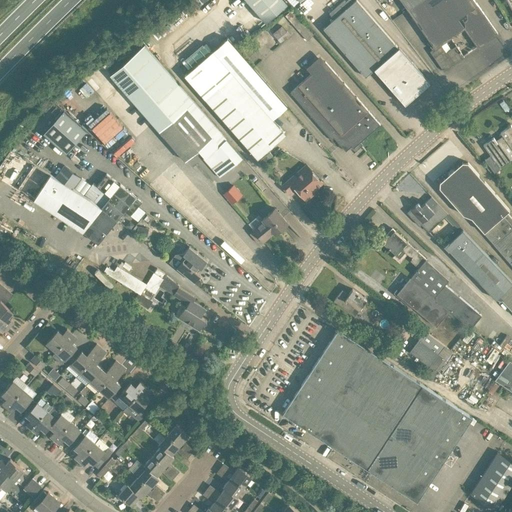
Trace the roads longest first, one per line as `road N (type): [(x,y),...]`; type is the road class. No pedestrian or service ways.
road 1 (tertiary): [(383,511),(234,413),(227,387),(358,205),(511,72)]
road 2 (unknown): [(325,244),(171,68),(173,51),(192,31),(237,15)]
road 3 (residential): [(199,385),(74,297),(58,297),(0,361)]
road 4 (unknown): [(376,186),(511,323)]
road 5 (unknown): [(422,144),(317,25),(322,0)]
road 6 (residential): [(104,511),(0,426)]
